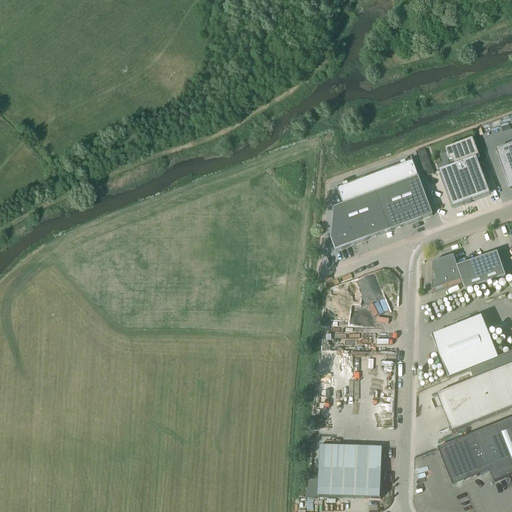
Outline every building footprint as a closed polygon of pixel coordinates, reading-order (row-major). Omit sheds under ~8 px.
[(472,141),(445,150),(450,164),(453,163),(454,166),(476,159),(478,158),(472,141)] [(511,146),(496,152),(505,179),(506,180),(505,180),(506,181),(509,190),(511,189),(511,146)] [(439,172),(453,209),(490,195),(476,159),(454,166),(439,172)] [(331,240),(335,253),(432,217),(418,179),(412,162),(337,190),(343,207),(334,210),(331,240)] [(430,166),(423,168),(426,177),(433,175),(430,166)] [(461,282),(465,293),(505,278),(497,254),(457,268),(453,257),(432,264),(432,271),(434,275),(432,276),(433,280),(435,279),(436,281),(432,282),(431,292),(461,282)] [(498,361),(481,319),(431,339),(448,381),(498,361)] [(473,382),(436,397),(451,434),(511,409),(511,355),(498,361),(470,373),(473,382)] [(511,420),(437,450),(441,460),(443,459),(453,485),(476,476),(477,478),(480,476),(480,474),(489,470),(494,484),(511,476),(511,420)] [(318,470),(317,499),(380,501),(381,472),(318,470)]
